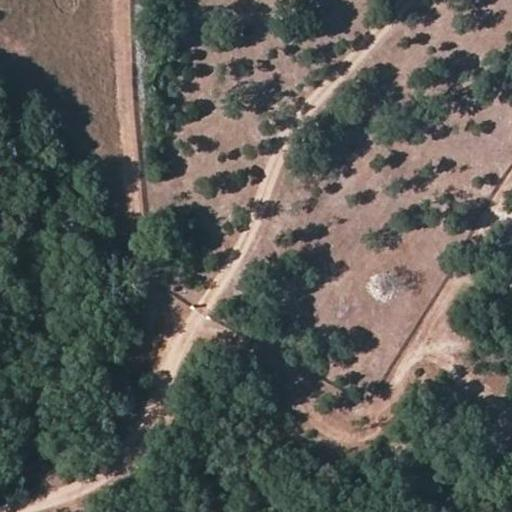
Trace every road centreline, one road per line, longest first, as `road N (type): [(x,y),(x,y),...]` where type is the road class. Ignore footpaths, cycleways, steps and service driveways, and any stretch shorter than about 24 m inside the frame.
road 1 (track): [(415,0),(280,142),(254,236),(121,477),(0,510)]
road 2 (track): [(172,384),(130,103),(135,0)]
